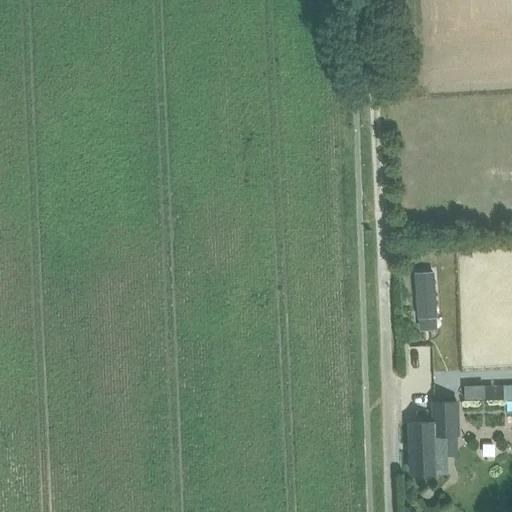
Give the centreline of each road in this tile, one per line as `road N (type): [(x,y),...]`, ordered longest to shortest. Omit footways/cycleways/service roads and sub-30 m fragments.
road 1 (unclassified): [(390,511),(380,200)]
road 2 (track): [(380,200),(371,0)]
